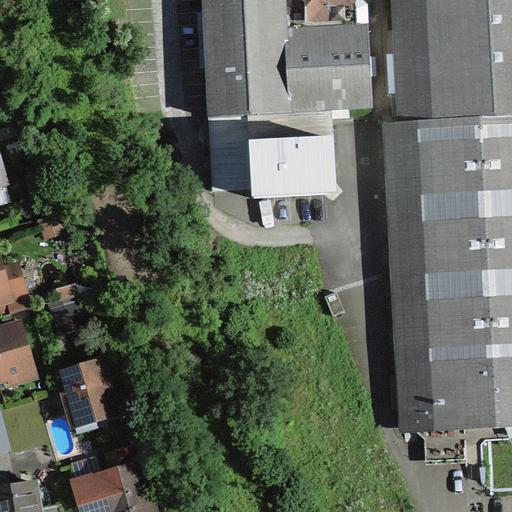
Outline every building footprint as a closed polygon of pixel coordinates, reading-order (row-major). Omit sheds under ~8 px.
[(369,58),(366,6),(359,0),(203,0),(209,117),(249,115),(331,111),(371,109),(369,76),(375,76),(374,58),(369,58)] [(511,0),(396,0),(403,123),(387,123),(404,427),(488,422),(492,491),(511,489),(511,0)] [(328,194),(335,183),(331,111),(249,115),(251,158),(252,189),(253,198),(328,194)] [(251,158),(249,115),(209,117),(211,160),(251,158)] [(251,158),(211,160),(213,191),(252,189),(251,158)] [(62,212),(40,218),(46,239),(68,232),(62,212)] [(336,291),(325,297),(334,316),(345,311),(336,291)] [(78,299),(65,304),(73,322),(85,316),(78,299)] [(19,324),(0,330),(0,377),(23,370),(17,349),(26,347),(19,324)] [(102,372),(99,363),(64,373),(70,392),(65,394),(76,433),(98,426),(96,417),(117,411),(105,371),(102,372)] [(465,429),(435,431),(436,462),(466,460),(465,429)] [(154,511),(145,478),(143,479),(138,464),(128,467),(127,462),(135,459),(131,447),(108,454),(113,471),(75,483),(82,505),(103,498),(107,511),(154,511)] [(32,481),(0,486),(0,511),(62,511),(61,504),(37,508),(32,481)]
